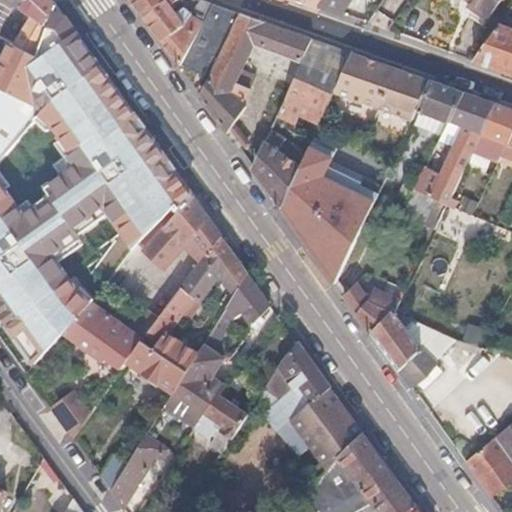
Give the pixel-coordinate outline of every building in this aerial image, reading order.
[(21,9),(28,12),(32,0),(0,0),(0,37),(6,40),(21,9)] [(21,9),(6,40),(14,45),(33,53),(55,5),(50,0),(32,0),(28,12),(21,9)] [(186,27),(191,18),(184,9),(178,14),(172,7),(180,0),(131,0),(164,43),(186,27)] [(289,0),(319,11),(322,6),(326,0),(289,0)] [(326,0),(322,6),(345,15),(354,0),(326,0)] [(477,8),(474,11),(488,21),(502,0),(465,0),(471,4),(477,8)] [(182,66),(195,41),(214,7),(201,2),(191,18),(186,27),(164,43),(182,66)] [(194,198),(55,5),(33,53),(29,65),(38,110),(36,123),(57,143),(64,157),(51,167),(58,176),(42,185),(47,196),(34,205),(26,199),(18,203),(8,192),(11,188),(0,173),(0,306),(39,360),(64,332),(89,304),(96,297),(58,262),(87,244),(79,232),(104,212),(131,249),(155,228),(173,212),(178,216),(194,198)] [(195,41),(222,54),(241,16),(214,7),(195,41)] [(304,64),(314,43),(241,16),(222,54),(221,58),(244,72),(255,47),(304,64)] [(475,63),(505,74),(511,63),(511,31),(500,27),(475,63)] [(0,73),(14,45),(6,40),(0,37),(0,73)] [(320,129),(334,99),(352,57),(314,43),(304,64),(279,116),(296,124),(299,119),(320,129)] [(33,53),(14,45),(0,73),(0,89),(38,110),(29,65),(33,53)] [(395,72),(352,57),(334,99),(378,115),(410,127),(418,111),(431,84),(395,72)] [(203,95),(230,132),(249,106),(247,103),(252,92),(238,85),(244,72),(221,58),(203,95)] [(451,124),(451,123),(465,95),(431,83),(431,84),(418,111),(451,124)] [(0,89),(0,151),(38,110),(0,89)] [(451,200),(475,149),(495,106),(465,95),(451,123),(464,129),(441,176),(430,198),(433,200),(447,206),(456,210),(460,203),(451,200)] [(501,160),(508,145),(511,135),(511,112),(495,106),(475,149),(501,160)] [(284,208),(295,183),(296,182),(310,151),(302,147),(294,162),(287,158),(295,139),(273,129),(255,167),(284,208)] [(338,283),(361,233),(384,185),(333,161),(338,149),(315,139),(310,151),(296,182),(284,208),(302,233),(338,283)] [(415,192),(430,198),(441,176),(426,168),(415,192)] [(403,198),(410,201),(415,192),(407,188),(403,198)] [(404,216),(422,224),(433,200),(430,198),(415,192),(410,201),(404,216)] [(207,256),(222,239),(223,238),(194,198),(178,216),(173,212),(155,228),(161,233),(144,251),(166,270),(193,239),(207,256)] [(437,231),(447,206),(433,200),(422,224),(437,231)] [(456,210),(474,218),(479,208),(461,200),(460,203),(456,210)] [(480,206),(479,208),(474,218),(497,227),(502,216),(480,206)] [(217,282),(228,293),(245,272),(222,239),(207,256),(198,266),(217,282)] [(203,302),(217,282),(198,266),(164,315),(175,323),(179,319),(196,297),(203,302)] [(228,293),(235,298),(248,276),(245,272),(228,293)] [(270,308),(248,276),(235,298),(228,308),(236,318),(242,315),(252,326),(270,308)] [(374,334),(398,314),(403,302),(376,290),(371,301),(359,283),(347,296),(374,334)] [(131,361),(144,343),(161,319),(146,308),(130,330),(92,301),(89,304),(64,332),(93,355),(103,355),(123,371),(131,361)] [(209,337),(220,344),(236,318),(228,308),(209,337)] [(402,317),(398,314),(374,334),(394,361),(415,389),(419,385),(439,364),(426,351),(424,352),(399,320),(402,317)] [(188,371),(198,355),(168,333),(175,323),(164,315),(161,319),(144,343),(188,371)] [(431,345),(440,334),(438,334),(402,317),(399,320),(424,352),(426,351),(431,345)] [(440,334),(431,345),(446,358),(444,360),(460,373),(481,350),(440,334)] [(203,347),(217,357),(224,347),(220,344),(209,337),(203,347)] [(175,392),(188,371),(144,343),(131,361),(175,392)] [(291,421),(330,389),(332,388),(299,343),(298,345),(277,373),(263,394),(269,398),(272,394),(277,398),(288,382),(297,391),(267,415),(285,438),(297,429),(291,421)] [(204,415),(207,413),(220,396),(205,386),(222,361),(217,357),(203,347),(198,355),(188,371),(175,392),(165,407),(196,428),(204,415)] [(439,364),(419,385),(427,393),(447,373),(439,364)] [(297,429),(327,469),(363,434),(330,389),(291,421),(297,429)] [(52,408),(74,439),(90,417),(73,393),(52,408)] [(220,396),(207,413),(220,422),(229,429),(225,435),(232,440),(249,415),(220,396)] [(204,415),(196,428),(210,438),(220,422),(207,413),(204,415)] [(511,460),(511,427),(497,440),(511,460)] [(149,433),(129,464),(112,491),(126,509),(160,456),(167,460),(174,449),(149,433)] [(357,511),(364,509),(402,487),(363,434),(327,469),(296,500),(307,511),(357,511)] [(493,497),(511,482),(511,460),(497,440),(468,463),(493,497)] [(101,476),(112,491),(129,464),(114,454),(101,476)] [(67,488),(46,459),(41,467),(61,493),(67,488)] [(420,511),(418,509),(402,487),(364,509),(357,511),(420,511)] [(84,511),(76,499),(68,511),(84,511)] [(307,511),(296,500),(283,511),(307,511)]
